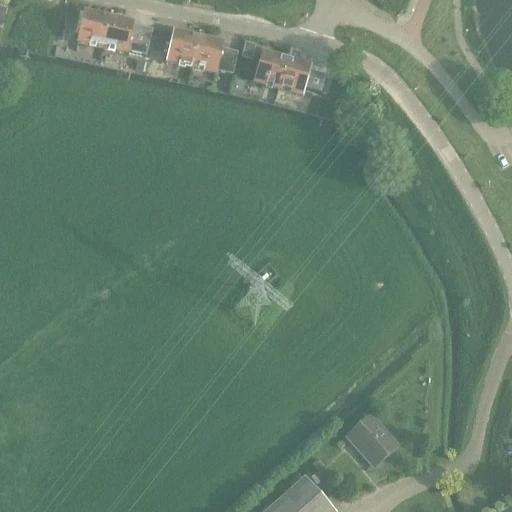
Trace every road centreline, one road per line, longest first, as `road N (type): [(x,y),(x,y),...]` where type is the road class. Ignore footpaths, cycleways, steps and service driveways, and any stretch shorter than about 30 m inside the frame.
road 1 (unclassified): [(511,285),(500,249),(402,100),(360,63),(310,41)]
road 2 (residential): [(511,137),(495,139),(435,66),(362,15),(337,12),(310,41)]
road 3 (unclassified): [(384,511),(459,476),(511,335)]
road 4 (unclassified): [(310,41),(93,0)]
